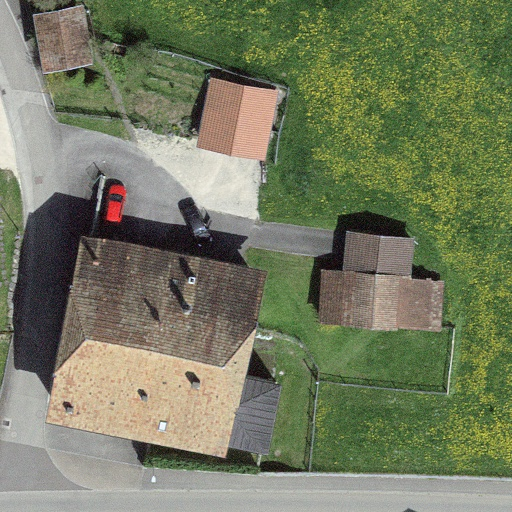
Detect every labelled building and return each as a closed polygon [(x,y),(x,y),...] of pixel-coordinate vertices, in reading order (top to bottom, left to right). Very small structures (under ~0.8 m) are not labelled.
[(84,47),(77,11),(40,17),(47,53),(84,47)] [(260,152),(272,94),(214,82),(201,140),(260,152)] [(410,238),(350,231),(346,264),(406,270),(410,238)] [(219,432),(263,441),(275,382),(232,372),(253,274),(87,242),(56,405),(218,437),(219,432)] [(394,275),(356,272),(353,314),(391,317),(394,275)]
